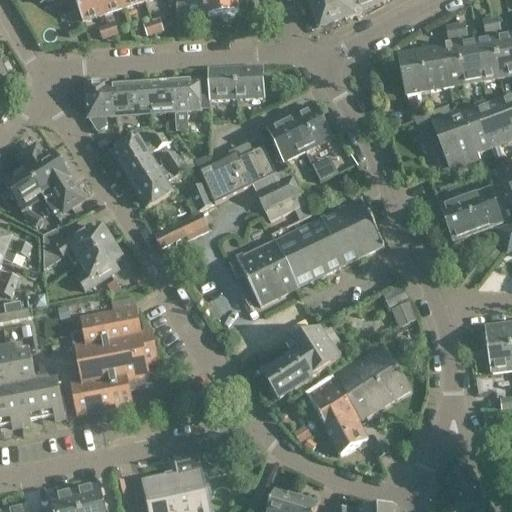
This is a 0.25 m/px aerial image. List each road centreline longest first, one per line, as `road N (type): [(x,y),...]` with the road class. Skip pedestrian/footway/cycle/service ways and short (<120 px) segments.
road 1 (residential): [(255,428),(44,84)]
road 2 (residential): [(439,312),(364,135),(321,64)]
road 3 (residential): [(44,84),(66,67),(302,49)]
road 4 (residential): [(255,428),(0,476)]
road 5 (residential): [(416,497),(352,485),(298,463),(255,428)]
road 6 (residential): [(321,64),(439,0)]
road 7 (residential): [(452,393),(504,511)]
